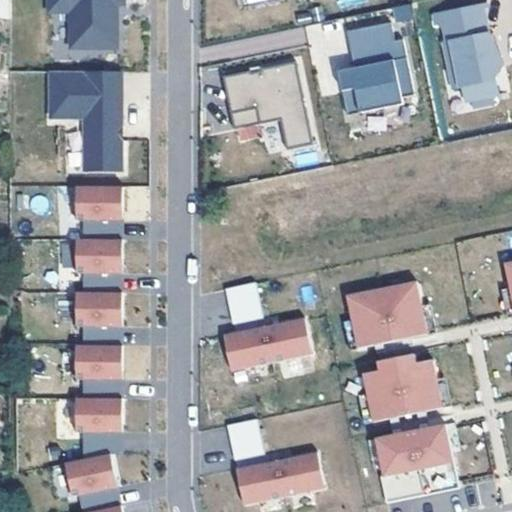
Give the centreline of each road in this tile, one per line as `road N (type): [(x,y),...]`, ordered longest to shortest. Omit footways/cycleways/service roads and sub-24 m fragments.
road 1 (residential): [(181,511),(177,190)]
road 2 (residential): [(179,0),(177,190)]
